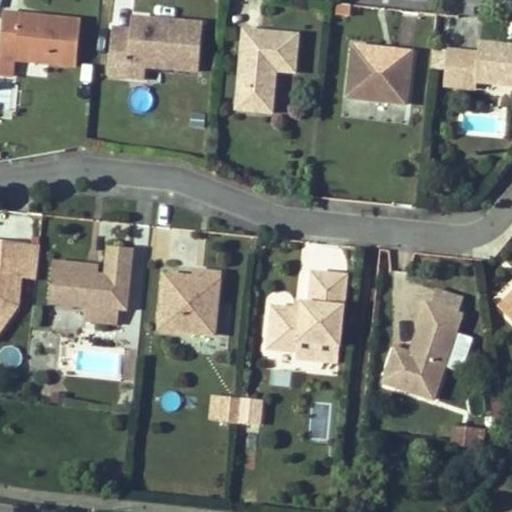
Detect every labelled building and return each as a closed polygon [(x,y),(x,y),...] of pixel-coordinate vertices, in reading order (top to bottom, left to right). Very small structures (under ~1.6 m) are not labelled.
[(28,16),(10,14),(5,61),(82,69),(86,22),(53,19),(53,24),(27,22),(28,16)] [(53,24),(53,19),(28,16),(27,22),(53,24)] [(137,31),(118,29),(113,77),(158,81),(159,68),(175,69),(204,72),(208,26),(171,23),(171,28),(158,26),(158,22),(137,20),(137,31)] [(264,70),(279,71),(298,73),(300,38),(245,34),(240,112),(276,114),(278,81),(263,79),(264,70)] [(479,57),(447,54),(445,89),(475,92),(476,85),(511,87),(511,48),(511,55),(502,54),(503,48),(480,45),(479,57)] [(387,59),(381,50),(354,48),(349,100),(409,106),(415,53),(400,52),(398,60),(387,59)] [(17,64),(17,74),(47,76),(48,65),(17,64)] [(174,82),(175,69),(159,68),(158,81),(174,82)] [(279,71),(264,70),(263,79),(278,81),(279,71)] [(222,77),(220,96),(235,97),(236,78),(222,77)] [(0,235),(0,336),(25,302),(27,275),(42,276),(46,240),(0,235)] [(94,298),(91,316),(124,319),(125,304),(132,304),(137,245),(114,243),(112,264),(112,272),(57,267),(55,291),(94,294),(94,298)] [(57,267),(112,272),(112,264),(57,259),(57,267)] [(199,270),(199,278),(198,284),(206,285),(207,271),(199,270)] [(199,278),(168,275),(163,330),(219,335),(225,273),(207,271),(206,285),(198,284),(199,278)] [(272,349),(303,353),(302,361),(319,362),(321,344),(344,346),(352,276),(313,272),(309,300),(309,308),(299,307),(277,305),(272,349)] [(94,298),(94,294),(55,291),(54,301),(88,304),(94,298)] [(309,300),(299,300),(299,307),(309,308),(309,300)] [(417,354),(402,349),(390,381),(441,398),(469,316),(435,304),(417,354)] [(302,361),(303,353),(272,349),(271,358),(302,361)] [(270,386),(291,387),(292,372),(271,371),(270,386)] [(214,417),(226,419),(229,397),(217,395),(214,417)] [(266,398),(246,396),(246,399),(244,420),(264,423),(266,398)] [(246,399),(229,397),(226,419),(244,420),(246,399)] [(311,402),(309,439),(328,441),(331,403),(311,402)] [(451,448),(484,450),(486,428),(453,426),(451,448)]
